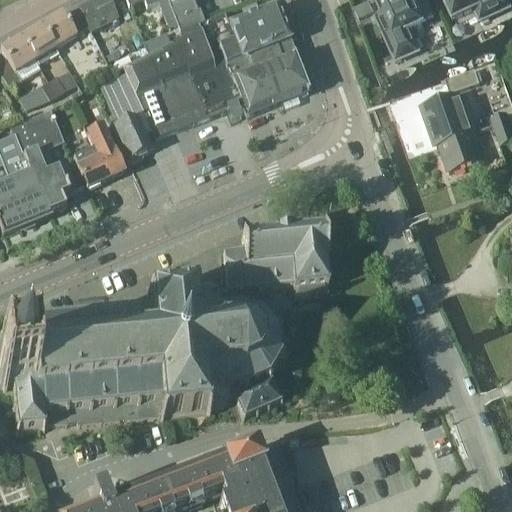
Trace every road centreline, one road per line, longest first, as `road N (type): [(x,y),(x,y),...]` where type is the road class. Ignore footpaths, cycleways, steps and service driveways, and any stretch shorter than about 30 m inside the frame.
road 1 (residential): [(54,509),(81,481),(120,463),(241,434),(370,420),(455,390)]
road 2 (tertiary): [(0,296),(344,139)]
road 3 (tertiary): [(455,390),(369,175),(344,139)]
road 4 (tertiary): [(344,139),(346,104),(315,7)]
